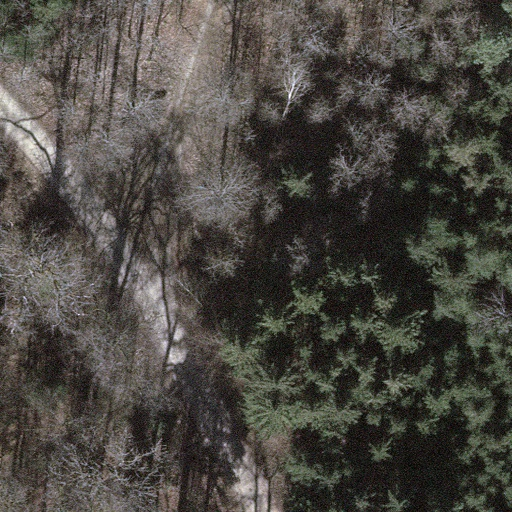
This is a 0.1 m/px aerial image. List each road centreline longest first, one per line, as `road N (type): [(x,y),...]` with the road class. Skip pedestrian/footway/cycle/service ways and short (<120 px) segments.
road 1 (track): [(264,511),(131,280),(0,143)]
road 2 (track): [(131,280),(223,0)]
